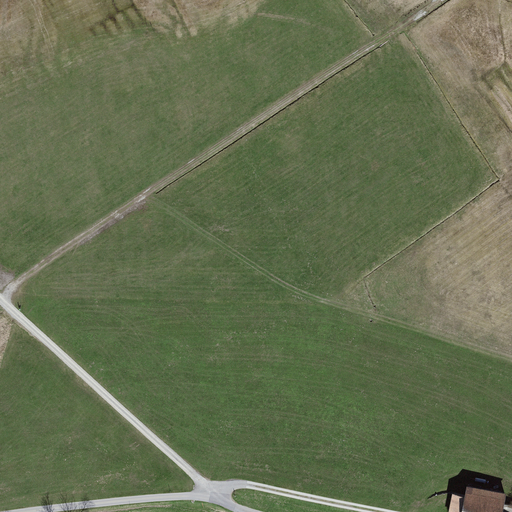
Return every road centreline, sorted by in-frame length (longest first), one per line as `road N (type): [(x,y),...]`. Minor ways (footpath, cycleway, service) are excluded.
road 1 (track): [(0,295),(172,172),(439,0)]
road 2 (track): [(379,511),(245,484),(203,491),(191,471),(0,299)]
road 3 (unclassified): [(6,511),(203,491),(255,511)]
